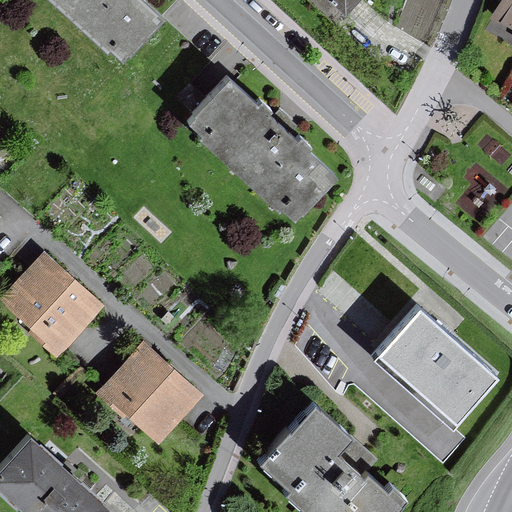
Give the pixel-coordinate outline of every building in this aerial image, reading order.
[(139,0),(54,0),(117,58),(157,16),(139,0)] [(354,0),(333,0),(345,11),(354,0)] [(511,0),(500,0),(493,13),(511,23),(511,0)] [(225,79),(187,122),(294,216),(332,174),(225,79)] [(56,352),(99,305),(44,254),(2,299),(33,327),(31,329),(56,352)] [(417,307),(377,351),(452,420),(493,375),(417,307)] [(158,439),(199,396),(144,344),(103,388),(158,439)] [(349,434),(315,403),(262,460),(290,486),(285,492),(306,511),(386,511),(404,494),(389,480),(384,486),(365,468),(375,457),(355,439),(349,434)] [(30,435),(0,467),(0,486),(27,511),(98,511),(105,504),(93,493),(30,435)]
